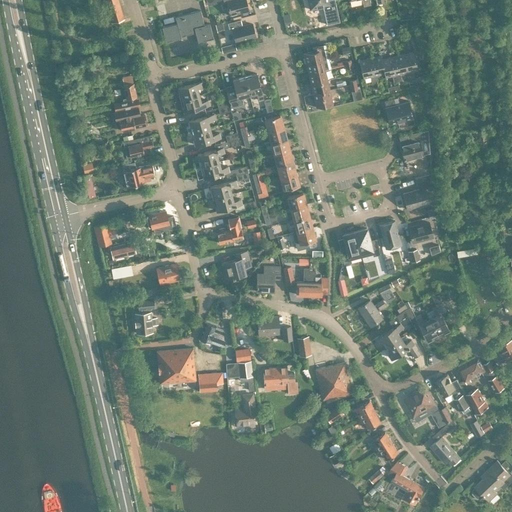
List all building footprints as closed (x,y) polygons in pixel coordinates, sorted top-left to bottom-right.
[(230,16),(248,11),(245,0),(223,0),(224,3),(226,2),(230,16)] [(307,0),(310,10),(323,7),(325,15),(332,13),(328,0),(307,0)] [(119,1),(105,5),(107,11),(120,7),(119,1)] [(120,7),(107,11),(109,17),(122,13),(120,7)] [(166,42),(181,38),(181,37),(195,33),(198,42),(213,38),(210,24),(204,25),(200,11),(175,17),(177,23),(162,27),(166,42)] [(122,13),(109,17),(111,23),(124,19),(122,13)] [(255,37),(252,24),(242,27),(240,20),(227,23),(229,30),(232,29),(235,42),(255,37)] [(224,31),(222,23),(215,25),(217,33),(224,31)] [(221,48),(223,53),(236,50),(235,45),(221,48)] [(304,54),(306,64),(328,59),(325,45),(312,48),(313,52),(304,54)] [(413,52),(402,55),(406,73),(413,71),(415,78),(419,77),(413,52)] [(380,55),(370,58),(376,83),(380,82),(378,75),(385,74),(381,59),(380,55)] [(397,82),(402,81),(400,74),(406,73),(402,55),(392,57),(397,82)] [(392,57),(381,59),(385,74),(386,77),(392,76),(394,83),(397,82),(392,57)] [(373,87),(376,86),(376,83),(370,58),(359,60),(363,79),(370,77),(372,84),(373,87)] [(306,64),(306,65),(308,74),(325,70),(331,69),(328,59),(306,64)] [(308,74),(309,75),(311,84),(327,80),(325,70),(308,74)] [(245,77),(250,95),(256,93),(258,101),(263,99),(256,74),(245,77)] [(131,75),(122,77),(124,85),(123,85),(126,99),(123,99),(123,102),(113,104),(115,111),(138,106),(140,106),(138,99),(137,99),(137,97),(134,83),(133,83),(131,75)] [(250,95),(245,77),(233,80),(234,86),(225,88),(228,100),(229,100),(230,105),(231,108),(245,104),(243,97),(250,95)] [(311,84),(311,86),(313,94),(321,92),(330,90),(327,80),(311,84)] [(177,88),(181,100),(199,95),(197,88),(204,87),(203,82),(177,88)] [(228,100),(225,88),(219,90),(222,101),(228,100)] [(333,104),(330,93),(330,90),(321,92),(325,108),(330,107),(329,105),(333,104)] [(313,94),(314,97),(316,108),(320,107),(321,109),(325,108),(321,92),(313,94)] [(201,102),(199,95),(181,100),(184,112),(210,105),(208,100),(201,102)] [(413,118),(412,112),(408,101),(395,105),(394,99),(384,101),(386,107),(385,107),(389,124),(413,118)] [(218,108),(230,105),(229,100),(228,100),(222,101),(217,102),(218,108)] [(273,111),(269,100),(264,101),(267,112),(273,111)] [(220,114),(226,112),(231,111),(231,108),(230,105),(218,108),(220,114)] [(115,112),(112,112),(113,121),(118,119),(121,130),(146,125),(143,115),(140,116),(138,106),(115,111),(115,112)] [(83,109),(73,111),(74,119),(85,117),(83,109)] [(234,121),(241,119),(240,114),(236,112),(232,114),(234,121)] [(192,127),(193,133),(211,128),(209,121),(216,120),(215,114),(189,121),(190,127),(192,127)] [(280,115),(264,120),(267,132),(283,127),(280,115)] [(267,132),(270,143),(286,139),(283,127),(267,132)] [(195,145),(221,138),(220,133),(212,135),(211,128),(193,133),(195,139),(193,139),(195,145)] [(409,142),(400,144),(405,160),(423,155),(423,154),(420,144),(426,142),(429,141),(428,130),(407,135),(409,142)] [(474,144),(486,144),(490,144),(490,131),(474,131),(474,144)] [(227,142),(239,139),(237,133),(225,136),(227,142)] [(150,136),(124,142),(128,157),(144,153),(143,148),(153,146),(152,140),(151,141),(150,136)] [(225,153),(224,149),(240,145),(239,139),(227,142),(214,145),(216,150),(198,155),(199,160),(200,160),(202,166),(219,162),(218,155),(225,153)] [(270,143),(273,155),(289,150),(286,139),(270,143)] [(292,162),(289,150),(273,155),(276,166),(292,162)] [(204,178),(230,171),(228,166),(221,168),(219,162),(202,166),(203,172),(202,173),(204,178)] [(296,173),(292,162),(276,166),(279,178),(296,173)] [(92,163),(83,165),(85,174),(94,172),(92,163)] [(123,170),(127,186),(145,182),(144,178),(155,176),(152,164),(141,167),(141,166),(123,170)] [(236,175),(248,172),(246,166),(234,169),(236,175)] [(237,181),(249,178),(248,172),(236,175),(237,181)] [(261,173),(257,174),(257,173),(252,175),(255,184),(259,183),(264,182),(261,173)] [(279,178),(282,189),(299,185),(296,173),(279,178)] [(418,190),(403,194),(408,210),(429,204),(425,189),(432,187),(428,174),(415,178),(418,190)] [(188,193),(202,188),(198,179),(185,184),(188,193)] [(213,193),(215,199),(232,194),(230,188),(238,186),(236,180),(210,187),(212,193),(213,193)] [(303,193),(286,197),(289,209),(306,204),(303,193)] [(217,211),(243,204),(241,199),(234,201),(232,194),(215,199),(216,205),(215,205),(217,211)] [(257,207),(255,201),(244,204),(245,210),(257,207)] [(289,209),(293,220),(309,216),(306,204),(289,209)] [(166,211),(149,215),(152,229),(153,228),(154,233),(176,228),(173,216),(167,218),(166,211)] [(266,225),(273,223),(272,222),(275,221),(273,213),(268,215),(263,216),(266,225)] [(461,234),(461,230),(476,230),(475,214),(448,215),(449,234),(461,234)] [(293,220),(296,232),(312,227),(309,216),(293,220)] [(248,228),(256,226),(254,218),(246,220),(248,228)] [(386,248),(401,244),(395,221),(380,225),(386,248)] [(429,222),(408,228),(412,242),(433,237),(429,222)] [(111,243),(106,224),(94,226),(99,246),(111,243)] [(230,230),(216,233),(219,243),(233,240),(243,238),(241,227),(230,230)] [(315,239),(312,227),(296,232),(299,244),(315,239)] [(367,229),(355,232),(362,257),(373,254),(373,256),(380,254),(376,239),(370,241),(367,229)] [(351,260),(362,257),(355,232),(343,235),(347,247),(340,249),(344,264),(351,262),(351,260)] [(145,239),(110,247),(113,258),(136,253),(135,248),(147,245),(145,239)] [(478,252),(477,246),(457,249),(458,255),(478,252)] [(384,249),(389,272),(395,271),(390,248),(384,249)] [(416,249),(408,251),(412,263),(418,261),(419,261),(416,249)] [(402,262),(410,260),(408,250),(400,252),(402,262)] [(227,279),(247,274),(245,268),(252,267),(248,251),(235,254),(236,260),(223,263),(227,279)] [(381,276),(388,274),(384,258),(377,260),(381,276)] [(176,263),(156,268),(159,284),(180,280),(176,263)] [(132,264),(112,268),(115,278),(134,274),(132,264)] [(279,279),(280,266),(263,265),(263,272),(257,272),(257,292),(273,292),(274,279),(279,279)] [(291,266),(283,268),(287,284),(294,282),(291,266)] [(296,294),(308,295),(309,270),(309,268),(303,268),(303,282),(297,282),(296,294)] [(315,282),(315,271),(315,270),(309,270),(308,295),(321,295),(321,294),(327,294),(327,277),(321,277),(320,282),(315,282)] [(359,280),(361,286),(367,284),(366,278),(359,280)] [(339,280),(341,295),(348,294),(346,279),(339,280)] [(391,282),(394,288),(400,285),(398,279),(391,282)] [(394,289),(389,283),(388,283),(388,284),(378,289),(381,295),(391,290),(394,289)] [(443,306),(438,295),(432,298),(436,306),(432,308),(433,310),(426,313),(429,318),(437,334),(443,331),(444,333),(449,331),(438,308),(443,306)] [(370,326),(383,318),(377,310),(385,305),(381,299),(373,304),(371,300),(358,308),(370,326)] [(158,324),(157,317),(151,317),(151,308),(154,308),(154,300),(138,301),(138,309),(138,312),(134,312),(136,333),(153,332),(152,324),(158,324)] [(431,337),(437,334),(429,318),(423,321),(419,314),(415,316),(410,307),(408,309),(407,308),(405,310),(408,316),(411,322),(416,320),(427,342),(432,339),(431,337)] [(383,342),(386,348),(401,338),(397,332),(404,328),(400,323),(399,322),(408,316),(405,310),(399,314),(400,314),(389,321),(394,328),(377,339),(381,343),(383,342)] [(257,317),(258,336),(279,334),(278,316),(257,317)] [(204,322),(201,332),(207,334),(206,336),(208,337),(206,341),(225,347),(224,332),(223,332),(223,330),(216,327),(204,322)] [(282,327),(283,341),(290,340),(289,326),(282,327)] [(300,356),(311,354),(308,336),(297,338),(300,356)] [(414,344),(411,340),(405,344),(401,338),(386,348),(390,353),(388,354),(391,359),(414,344)] [(509,360),(511,358),(511,340),(502,345),(502,347),(492,353),(498,364),(508,358),(509,360)] [(193,348),(156,351),(159,383),(196,380),(193,348)] [(235,351),(237,362),(251,360),(249,349),(235,351)] [(490,361),(482,366),(478,358),(468,364),(475,376),(482,373),(485,378),(487,377),(488,380),(488,381),(496,393),(505,388),(490,361)] [(253,376),(251,361),(238,363),(240,378),(253,376)] [(344,363),(316,369),(322,400),(351,393),(344,363)] [(458,369),(467,384),(471,382),(470,379),(475,376),(468,364),(458,369)] [(293,372),(287,372),(287,366),(263,368),(264,385),(288,383),(289,393),(298,393),(297,380),(294,380),(293,372)] [(198,374),(199,392),(213,391),(212,384),(223,383),(222,373),(222,372),(210,373),(198,374)] [(437,381),(442,390),(436,393),(442,403),(446,400),(447,402),(454,398),(461,410),(462,410),(463,413),(469,410),(468,406),(471,405),(463,392),(458,395),(457,393),(447,375),(437,381)] [(414,418),(436,405),(426,386),(404,398),(414,418)] [(466,395),(476,414),(488,407),(477,388),(466,395)] [(236,419),(234,419),(235,427),(244,426),(244,424),(256,423),(253,393),(242,395),(243,408),(235,410),(236,419)] [(359,419),(374,411),(369,400),(356,407),(359,413),(356,415),(359,419)] [(450,421),(453,420),(446,406),(438,410),(445,424),(450,421)] [(329,423),(343,414),(338,407),(325,416),(329,423)] [(374,411),(359,419),(361,423),(364,422),(367,429),(380,422),(374,411)] [(481,425),(484,430),(492,426),(489,420),(481,425)] [(454,426),(450,421),(442,428),(446,433),(454,426)] [(470,425),(478,437),(484,434),(477,421),(470,425)] [(376,451),(391,442),(385,432),(372,440),(376,446),(374,448),(376,451)] [(445,463),(457,453),(442,436),(431,446),(445,463)] [(330,447),(333,453),(342,448),(339,442),(330,447)] [(381,454),(385,460),(397,452),(391,442),(376,451),(379,455),(381,454)] [(340,461),(336,455),(335,453),(329,457),(334,465),(340,461)] [(484,495),(490,501),(498,493),(496,491),(504,483),(505,484),(509,484),(511,480),(511,467),(506,461),(501,465),(497,461),(482,475),(484,478),(475,486),(476,487),(472,490),(472,494),(477,498),(481,498),(484,495)] [(396,462),(389,471),(387,474),(393,477),(390,482),(406,491),(402,498),(414,504),(423,487),(402,475),(407,467),(396,462)] [(372,484),(383,474),(379,469),(368,479),(372,484)] [(368,492),(371,496),(376,491),(372,487),(368,492)]
